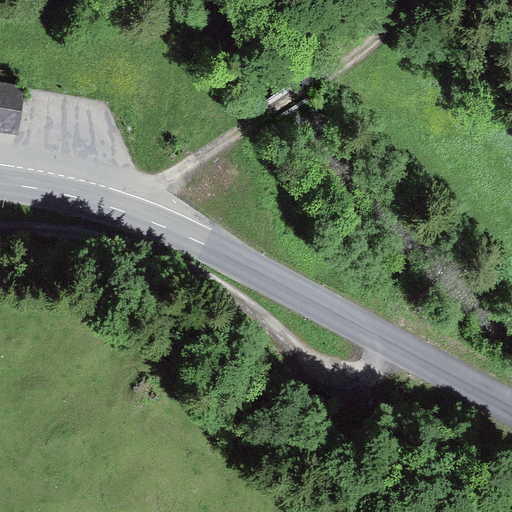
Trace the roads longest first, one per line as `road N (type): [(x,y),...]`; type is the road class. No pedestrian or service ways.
road 1 (secondary): [(0,183),(94,202),(203,244),(511,407)]
road 2 (track): [(403,0),(322,81),(160,180),(105,178),(94,202)]
road 3 (track): [(388,341),(371,371),(311,359),(193,267)]
road 4 (track): [(161,226),(122,236),(0,231)]
